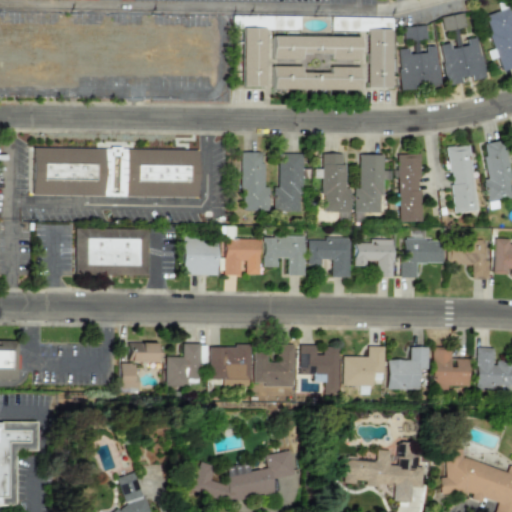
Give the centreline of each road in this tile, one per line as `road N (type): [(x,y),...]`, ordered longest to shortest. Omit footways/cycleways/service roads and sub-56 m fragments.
road 1 (residential): [(0,122),(417,127),(511,105)]
road 2 (residential): [(0,308),(511,318)]
